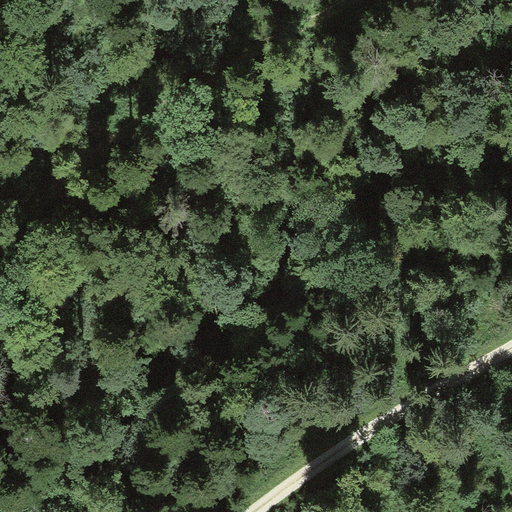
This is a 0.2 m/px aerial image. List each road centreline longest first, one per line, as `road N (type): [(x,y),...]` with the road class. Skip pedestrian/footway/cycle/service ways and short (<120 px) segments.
road 1 (track): [(0,246),(84,154),(148,104),(342,0)]
road 2 (track): [(511,347),(320,462),(255,511)]
